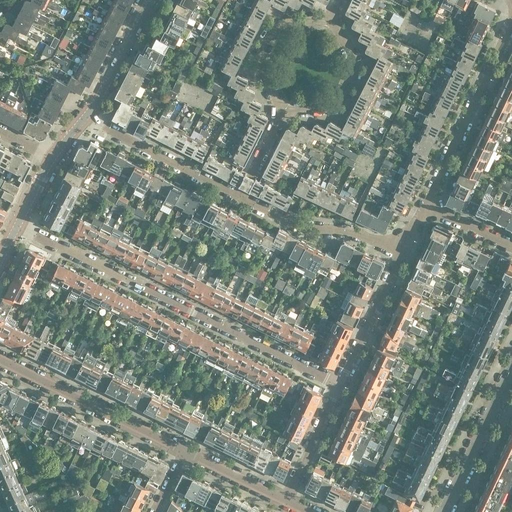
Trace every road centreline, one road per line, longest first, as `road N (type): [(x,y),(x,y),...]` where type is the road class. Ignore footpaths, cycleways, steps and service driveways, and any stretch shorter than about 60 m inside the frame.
road 1 (residential): [(18,225),(339,386)]
road 2 (residential): [(185,452),(0,359)]
road 3 (residential): [(426,206),(511,23)]
road 4 (residential): [(239,196),(83,119)]
road 5 (residential): [(402,249),(309,228),(239,196)]
road 6 (tertiary): [(511,368),(443,511)]
road 7 (residential): [(331,17),(279,23),(256,66),(280,112)]
road 8 (residential): [(280,112),(336,102),(354,66),(331,17)]
road 9 (residential): [(402,249),(339,386)]
road 10 (tertiary): [(83,119),(149,0)]
road 11 (residential): [(339,386),(282,499)]
